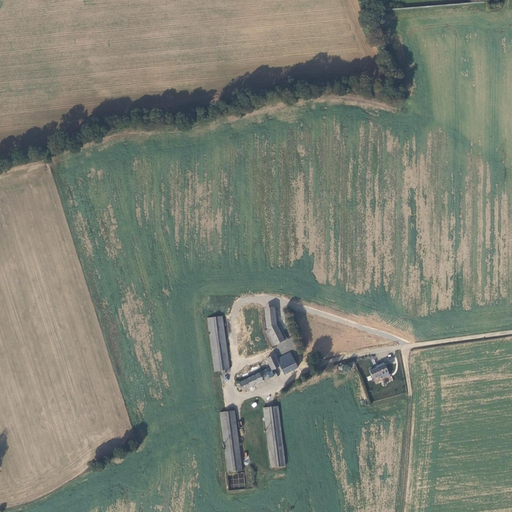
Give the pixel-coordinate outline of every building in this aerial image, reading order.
[(245,309),(249,350),(252,350),(252,352),(263,351),(262,349),(264,348),(260,308),(245,309)] [(267,326),(268,329),(276,345),(285,341),(276,324),(275,308),(265,309),(267,326)] [(222,315),(208,320),(214,370),(228,368),(222,315)] [(288,339),(280,323),(276,324),(285,341),(288,339)] [(276,345),(268,329),(265,330),(273,347),(276,345)] [(278,359),(281,365),(294,359),(290,353),(278,359)] [(270,367),(274,375),(284,371),(281,365),(278,359),(275,354),(266,358),(270,367)] [(294,359),(281,365),(284,371),(285,373),(297,367),(294,359)] [(385,364),(369,371),(373,379),(388,372),(385,364)] [(274,375),(270,367),(237,383),(240,389),(243,388),(244,389),(274,375)] [(263,408),(270,468),(284,466),(278,406),(263,408)] [(220,414),(226,474),(240,471),(233,412),(220,414)]
